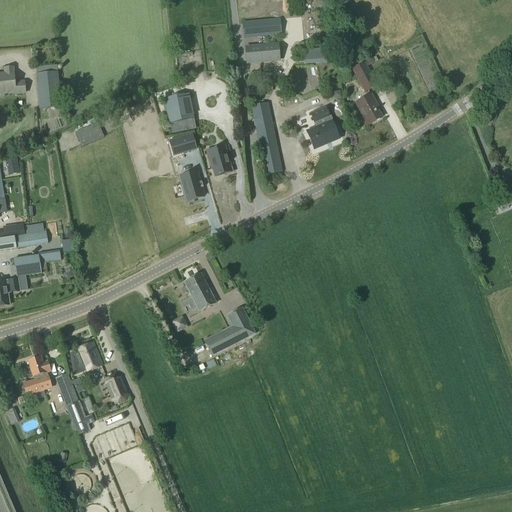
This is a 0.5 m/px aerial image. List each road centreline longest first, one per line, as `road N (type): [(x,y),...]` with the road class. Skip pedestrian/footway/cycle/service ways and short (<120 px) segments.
road 1 (tertiary): [(257,220),(511,71)]
road 2 (unclassified): [(180,511),(91,301)]
road 3 (unclassified): [(257,220),(232,0)]
road 4 (tertiary): [(91,301),(257,220)]
